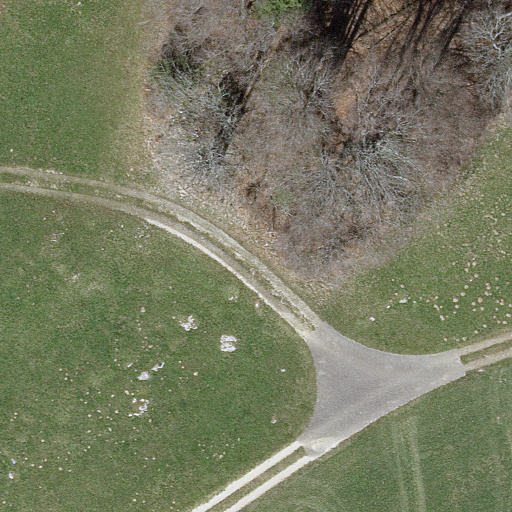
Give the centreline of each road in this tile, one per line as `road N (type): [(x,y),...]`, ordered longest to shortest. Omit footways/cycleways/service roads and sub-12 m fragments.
road 1 (track): [(0,183),(135,208),(239,260),(379,409)]
road 2 (track): [(222,511),(379,409),(511,355)]
